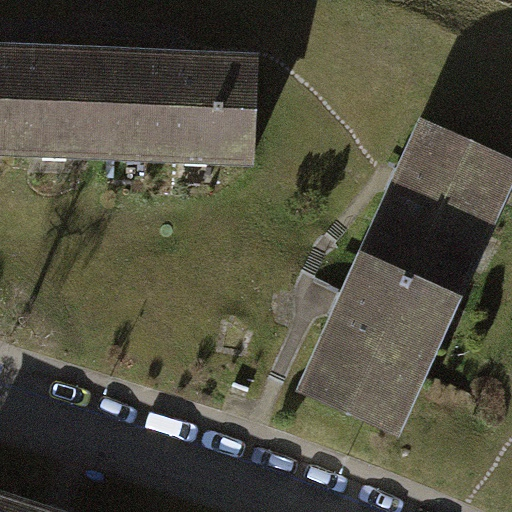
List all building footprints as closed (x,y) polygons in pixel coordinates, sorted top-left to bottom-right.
[(0,147),(102,150),(103,104),(89,104),(90,57),(34,56),(34,49),(4,48),(3,55),(0,54),(0,147)] [(151,58),(90,57),(89,104),(103,104),(102,150),(252,153),(253,62),(182,60),(182,53),(151,53),(151,58)] [(393,198),(364,260),(448,299),(511,163),(427,124),(407,168),(401,165),(387,195),(393,198)] [(388,430),(448,299),(364,260),(348,293),(345,292),(333,319),(338,321),(305,391),(388,430)] [(0,511),(54,511),(38,506),(35,511),(32,511),(0,501),(0,511)]
